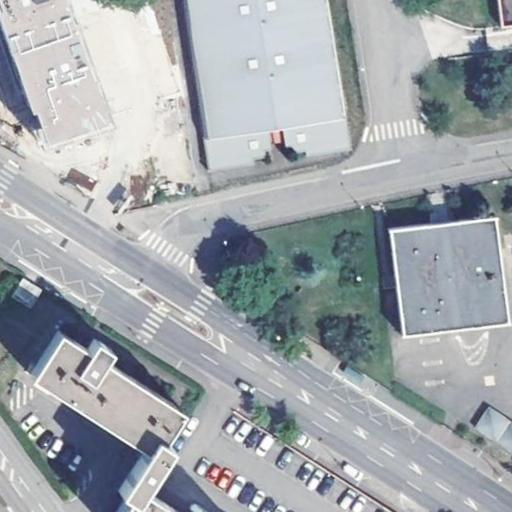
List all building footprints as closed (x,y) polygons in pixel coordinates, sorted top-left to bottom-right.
[(90,85),(60,0),(0,0),(0,17),(31,107),(34,106),(45,139),(72,130),(105,119),(93,84),(90,85)] [(188,0),(215,179),(254,173),(253,165),(263,163),(262,154),(270,153),(270,148),(268,140),(287,138),(288,145),(289,150),(298,149),(299,158),(310,156),(311,164),(347,157),(323,0),(188,0)] [(511,0),(499,0),(504,28),(511,26),(511,0)] [(287,138),(268,140),(270,148),(288,145),(287,138)] [(390,228),(400,335),(508,326),(498,218),(390,228)] [(41,290),(22,279),(11,296),(29,308),(41,290)] [(56,330),(28,375),(58,394),(144,449),(138,459),(118,490),(126,496),(115,511),(177,511),(141,489),(145,483),(168,446),(160,440),(179,410),(101,359),(108,349),(93,339),(86,349),(56,330)] [(511,421),(488,406),(474,428),(511,453),(511,421)]
